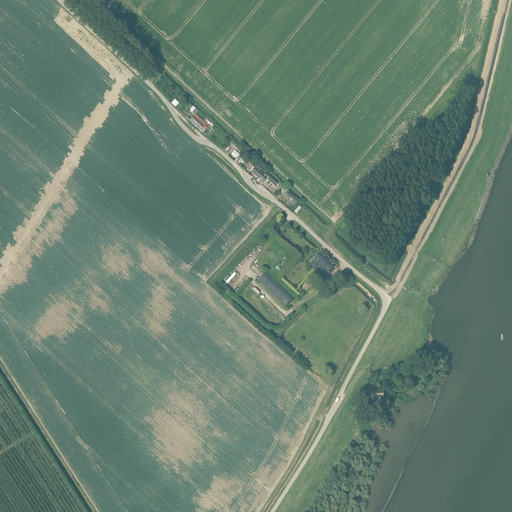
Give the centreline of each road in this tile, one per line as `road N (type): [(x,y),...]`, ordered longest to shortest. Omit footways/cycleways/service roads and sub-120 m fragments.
road 1 (unclassified): [(273,511),(388,300),(195,139),(58,0)]
road 2 (track): [(388,300),(473,139),(507,0)]
